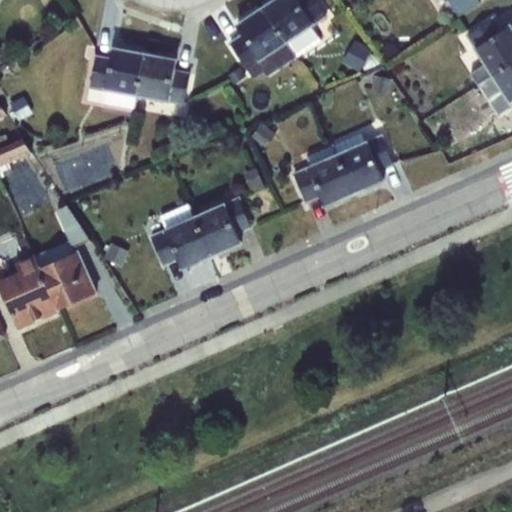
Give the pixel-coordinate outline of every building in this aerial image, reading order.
[(276,0),(265,7),(289,41),(314,24),(297,0),(276,0)] [(297,0),(314,24),(315,25),(327,17),(316,0),(297,0)] [(265,7),(237,26),(244,35),(261,59),(262,59),(289,41),(265,7)] [(468,34),(476,48),(502,32),(493,18),(468,34)] [(315,25),(314,24),(289,41),(298,57),(322,40),(315,25)] [(502,32),(476,48),(486,64),(494,76),(511,64),(511,26),(502,32)] [(261,59),(244,35),(230,44),(248,69),(263,60),(262,59),(261,59)] [(372,48),(355,39),(344,63),(360,71),(372,48)] [(396,46),(389,43),(383,47),(389,57),(399,51),(396,46)] [(139,94),(146,54),(113,48),(111,59),(106,89),(138,94),(139,94)] [(177,60),(146,54),(139,94),(170,100),(175,71),(177,60)] [(106,89),(111,59),(96,57),(89,99),(135,108),(138,94),(106,89)] [(479,85),(494,76),(486,64),(471,74),(479,85)] [(511,64),(494,76),(511,102),(511,101),(511,64)] [(241,66),(228,75),(234,84),(246,76),(241,66)] [(175,71),(170,100),(170,101),(185,103),(191,74),(175,71)] [(375,76),(372,92),(388,95),(391,79),(375,76)] [(494,76),(479,85),(500,117),(511,107),(511,102),(494,76)] [(25,96),(11,102),(19,119),(33,113),(25,96)] [(441,107),(421,121),(431,135),(450,121),(441,107)] [(339,154),(366,143),(362,133),(333,146),(337,155),(339,154)] [(0,150),(11,145),(6,134),(0,137),(0,150)] [(382,136),(368,142),(380,171),(394,165),(382,136)] [(0,166),(10,162),(31,153),(23,140),(11,145),(0,150),(0,166)] [(366,143),(339,154),(356,193),(385,180),(380,171),(368,142),(366,143)] [(337,155),(333,146),(308,156),(312,166),(337,155)] [(312,166),(309,168),(321,197),(326,206),(356,193),(339,154),(337,155),(312,166)] [(10,162),(0,166),(0,174),(1,177),(14,172),(10,162)] [(257,168),(244,173),(251,191),(265,185),(257,168)] [(321,197),(309,168),(294,174),(307,203),(321,197)] [(239,199),(225,205),(237,233),(252,226),(239,199)] [(166,230),(196,217),(190,204),(161,216),(166,230)] [(225,205),(196,217),(212,256),(242,242),(237,233),(225,205)] [(75,248),(91,240),(68,206),(58,210),(72,240),(75,248)] [(196,217),(166,230),(179,259),(183,268),(212,256),(196,217)] [(179,259),(166,230),(152,236),(164,266),(179,259)] [(72,240),(35,256),(41,268),(77,253),(75,248),(72,240)] [(112,244),(106,258),(124,265),(130,250),(112,244)] [(77,253),(41,268),(60,311),(97,294),(79,252),(77,253)] [(21,272),(0,281),(0,282),(20,328),(60,311),(41,268),(35,256),(35,255),(17,262),(21,272)]
